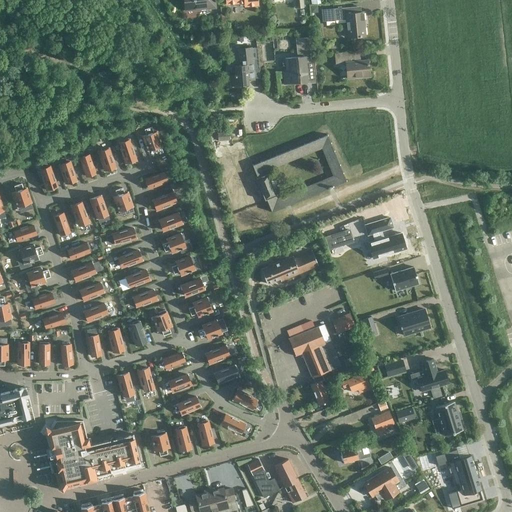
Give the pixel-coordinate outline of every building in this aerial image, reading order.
[(184,0),(185,9),(215,7),(214,0),(184,0)] [(347,37),(365,35),(363,11),(357,12),(356,6),(321,9),(322,21),(346,18),(347,37)] [(308,61),(306,43),(306,36),(295,37),(296,56),(284,57),(285,69),(282,69),(283,84),(293,83),(293,79),(299,78),(299,82),(307,81),(305,61),(308,61)] [(235,74),(230,75),(231,85),(248,83),(247,71),(253,71),(251,46),(239,47),(240,65),(234,65),(235,74)] [(346,77),(368,75),(367,59),(358,60),(357,56),(355,56),(354,50),(334,52),(335,65),(345,64),(346,77)] [(142,138),(144,142),(147,150),(152,148),(153,150),(159,148),(153,133),(151,134),(148,129),(143,131),(145,136),(142,138)] [(217,140),(229,139),(228,131),(216,131),(217,140)] [(257,177),(255,178),(264,199),(266,199),(271,211),(345,181),(326,134),(252,165),(257,177)] [(135,159),(128,138),(122,140),(122,141),(120,142),(122,148),(120,149),(125,163),(135,159)] [(108,147),(98,151),(104,170),(114,166),(108,147)] [(86,176),(95,173),(88,154),(80,157),(82,164),(81,164),(83,171),(85,171),(86,176)] [(75,179),(69,160),(59,164),(65,183),(75,179)] [(56,186),(49,164),(43,166),(43,167),(40,168),(43,175),(41,175),(46,189),(56,186)] [(160,184),(160,183),(167,180),(164,172),(145,179),(148,187),(153,186),(153,187),(160,184)] [(31,204),(26,188),(23,189),(21,183),(14,185),(16,191),(12,192),(14,198),(15,197),(16,200),(15,201),(15,202),(16,202),(18,206),(23,204),(24,206),(31,204)] [(117,204),(116,205),(117,207),(118,206),(119,210),(124,208),(125,210),(132,208),(127,192),(124,193),(122,187),(115,190),(117,195),(113,197),(115,202),(116,202),(117,204)] [(170,203),(176,200),(175,198),(176,197),(174,191),(152,200),(156,210),(170,205),(170,203)] [(107,214),(100,195),(90,198),(97,217),(107,214)] [(88,223),(81,201),(70,205),(75,219),(77,218),(79,225),(82,224),(82,225),(88,223)] [(55,220),(54,221),(56,228),(58,227),(60,234),(61,234),(62,235),(68,233),(68,232),(69,231),(62,212),(53,215),(55,220)] [(159,220),(163,229),(181,222),(177,212),(159,220)] [(388,217),(364,224),(367,234),(372,233),(374,240),(368,242),(372,258),(406,248),(404,244),(406,242),(404,237),(402,236),(401,232),(383,238),(381,230),(391,227),(388,217)] [(20,229),(12,231),(15,240),(36,233),(33,225),(27,227),(26,225),(19,228),(20,229)] [(121,240),(121,242),(136,238),(132,227),(111,234),(112,240),(114,239),(114,242),(121,240)] [(349,229),(325,236),(328,248),(352,241),(349,229)] [(180,249),(182,248),(181,247),(185,246),(183,241),(185,240),(182,232),(166,239),(167,241),(162,243),(164,251),(170,248),(172,252),(177,250),(176,249),(179,248),(180,249)] [(67,250),(70,258),(76,256),(77,257),(84,255),(83,253),(90,250),(87,242),(67,250)] [(22,257),(23,262),(27,261),(27,262),(29,261),(29,260),(32,259),(32,260),(37,258),(36,255),(42,253),(40,246),(34,247),(33,245),(17,250),(19,257),(22,257)] [(119,264),(120,263),(121,266),(127,264),(128,265),(142,260),(138,250),(116,258),(119,264)] [(263,275),(264,276),(263,278),(265,281),(266,281),(267,283),(280,277),(279,275),(287,272),(289,276),(318,265),(312,250),(293,258),(292,255),(261,268),(261,270),(261,271),(262,274),(263,275)] [(174,273),(179,271),(181,274),(186,272),(189,270),(189,271),(191,271),(190,270),(194,268),(192,263),(194,262),(191,255),(176,261),(177,264),(171,266),(174,273)] [(75,281),(89,275),(89,274),(95,271),(91,263),(71,270),(75,281)] [(413,266),(389,273),(394,290),(418,283),(413,266)] [(44,278),(50,276),(47,269),(41,271),(40,268),(24,273),(27,280),(29,280),(31,285),(35,284),(35,285),(37,284),(36,283),(39,282),(40,283),(45,281),(44,278)] [(149,280),(145,269),(124,277),(126,283),(128,283),(129,286),(135,283),(135,285),(149,280)] [(181,285),(184,295),(203,288),(199,278),(181,285)] [(97,295),(97,293),(103,291),(102,288),(103,288),(101,282),(80,290),(84,300),(97,295)] [(157,287),(132,296),(134,302),(135,301),(136,304),(142,302),(142,303),(160,297),(157,287)] [(54,301),(51,292),(45,294),(45,293),(38,295),(38,297),(31,299),(34,308),(54,301)] [(196,312),(198,316),(203,314),(203,313),(206,312),(206,313),(208,312),(207,311),(211,310),(209,304),(211,304),(208,296),(193,303),(194,305),(188,307),(191,315),(196,312)] [(0,297),(0,318),(2,318),(3,321),(10,319),(7,303),(4,303),(3,297),(0,297)] [(107,308),(105,303),(84,311),(88,321),(102,316),(101,314),(102,314),(107,312),(106,309),(107,308)] [(424,308),(397,316),(400,324),(399,325),(400,327),(401,327),(403,335),(429,327),(424,308)] [(163,335),(170,332),(168,326),(171,325),(164,309),(157,312),(158,314),(153,316),(154,320),(153,320),(154,322),(155,322),(156,325),(155,325),(157,330),(161,329),(163,335)] [(41,319),(44,328),(51,325),(52,327),(59,324),(58,323),(64,321),(61,312),(41,319)] [(336,333),(354,325),(349,313),(331,320),(336,333)] [(203,328),(197,330),(200,337),(206,335),(207,338),(212,336),(212,335),(215,334),(215,335),(217,334),(220,332),(218,327),(221,326),(218,319),(202,325),(203,328)] [(146,341),(138,320),(132,322),(132,323),(130,324),(132,330),(130,331),(135,345),(146,341)] [(340,365),(330,340),(323,324),(288,338),(294,355),(301,352),(311,377),(312,376),(314,382),(310,384),(318,404),(328,400),(320,380),(323,379),(320,373),(340,365)] [(110,337),(108,337),(112,352),(123,349),(117,327),(111,328),(111,330),(108,330),(110,337)] [(87,334),(89,342),(87,342),(89,350),(90,349),(91,355),(100,354),(96,333),(87,334)] [(19,363),(28,363),(28,342),(19,342),(19,350),(17,350),(17,357),(19,357),(19,363)] [(48,342),(39,342),(39,350),(38,350),(38,357),(39,357),(39,363),(48,363),(48,342)] [(70,351),(70,343),(68,343),(68,342),(62,343),(62,344),(60,344),(63,364),(72,363),(71,358),(73,358),(72,350),(70,351)] [(223,358),(222,356),(228,354),(227,351),(229,351),(226,345),(205,353),(209,363),(223,358)] [(180,363),(179,362),(184,360),(181,351),(162,358),(165,367),(172,364),(173,366),(180,363)] [(419,371),(410,374),(412,379),(417,378),(421,390),(439,385),(448,382),(444,369),(436,371),(432,358),(420,361),(423,370),(424,375),(420,376),(419,371)] [(401,359),(384,365),(387,375),(404,369),(401,359)] [(232,378),(231,376),(237,373),(236,371),(238,370),(235,364),(214,373),(218,383),(232,378)] [(147,367),(137,370),(141,384),(142,384),(144,390),(147,389),(147,390),(153,389),(147,367)] [(127,372),(116,375),(120,389),(122,389),(124,395),(127,395),(127,396),(133,394),(127,372)] [(187,373),(168,381),(172,391),(191,383),(187,373)] [(358,392),(370,388),(364,373),(340,382),(342,387),(348,385),(350,391),(357,389),(358,392)] [(29,416),(24,396),(28,395),(28,394),(27,395),(25,386),(22,387),(22,386),(14,389),(0,392),(0,394),(1,397),(0,396),(0,423),(10,421),(29,416)] [(251,395),(237,388),(232,398),(253,408),(256,403),(255,402),(256,399),(250,397),(251,395)] [(181,413),(199,405),(195,395),(177,403),(181,413)] [(377,404),(380,411),(387,408),(384,401),(377,404)] [(446,436),(447,439),(466,434),(457,405),(439,411),(442,423),(436,425),(440,438),(446,436)] [(411,406),(395,411),(398,421),(414,417),(411,406)] [(385,426),(394,423),(389,410),(370,418),(378,435),(387,431),(385,426)] [(242,429),(243,429),(246,424),(225,414),(220,424),(234,430),(234,428),(240,431),(242,429)] [(133,433),(114,437),(114,440),(113,441),(110,441),(109,439),(89,444),(88,437),(86,437),(82,419),(55,420),(50,428),(45,425),(42,430),(47,433),(50,447),(54,447),(56,456),(55,458),(60,481),(57,487),(62,490),(65,485),(96,478),(96,476),(110,472),(111,472),(110,470),(124,466),(124,467),(125,466),(139,463),(140,463),(133,433)] [(200,429),(198,430),(202,444),(212,441),(207,419),(201,421),(201,422),(198,423),(200,429)] [(190,447),(184,425),(178,427),(179,428),(176,429),(177,435),(176,436),(179,450),(190,447)] [(165,447),(168,446),(164,430),(157,432),(157,434),(152,436),(152,439),(152,440),(152,441),(153,441),(154,444),(153,444),(154,450),(158,449),(159,455),(167,453),(165,447)] [(357,457),(369,454),(366,442),(340,449),(343,462),(358,458),(357,457)] [(455,449),(434,455),(437,463),(447,461),(448,464),(446,464),(448,472),(450,471),(454,484),(455,483),(457,489),(446,492),(450,507),(465,502),(463,498),(478,494),(477,490),(480,489),(469,454),(458,457),(455,449)] [(388,451),(377,458),(380,463),(392,457),(388,451)] [(295,501),(306,495),(287,458),(274,465),(292,502),(295,500),(295,501)] [(247,464),(252,474),(262,468),(257,459),(247,464)] [(392,474),(388,466),(362,482),(370,496),(373,494),(376,500),(381,496),(383,499),(396,490),(388,476),(392,474)] [(262,468),(252,474),(263,497),(279,489),(273,478),(268,480),(262,468)] [(424,480),(417,484),(421,492),(428,488),(424,480)] [(241,487),(246,505),(253,502),(246,486),(241,487)] [(211,499),(214,511),(221,511),(220,509),(227,508),(228,511),(237,509),(231,488),(223,490),(223,487),(209,491),(211,499)] [(133,495),(128,496),(131,511),(149,511),(144,490),(142,491),(142,489),(133,491),(134,493),(132,493),(133,495)] [(214,511),(211,499),(209,491),(195,495),(196,497),(187,499),(190,511),(214,511)] [(122,493),(111,496),(115,511),(131,511),(128,496),(123,498),(122,493)] [(101,503),(97,504),(98,511),(115,511),(111,496),(100,499),(101,503)] [(81,506),(80,507),(81,511),(98,511),(97,504),(92,506),(91,504),(90,504),(89,502),(81,504),(81,506)] [(174,506),(176,511),(186,511),(184,503),(174,506)]
